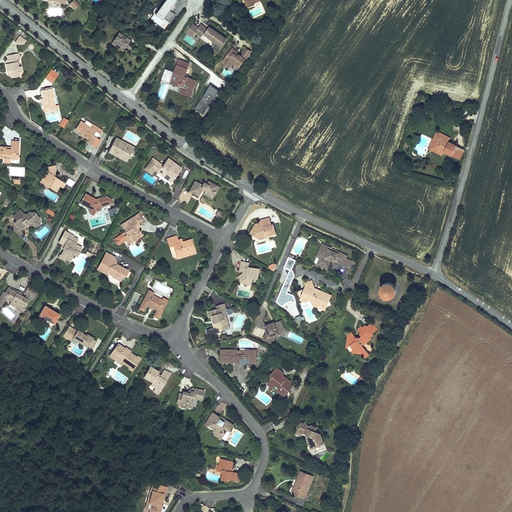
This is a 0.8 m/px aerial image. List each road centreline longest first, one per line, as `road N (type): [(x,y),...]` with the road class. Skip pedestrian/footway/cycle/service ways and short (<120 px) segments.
road 1 (unclassified): [(433,274),(510,0)]
road 2 (residential): [(223,239),(24,123),(0,89)]
road 3 (residential): [(0,253),(121,321),(178,338)]
road 4 (secondary): [(254,189),(433,274)]
road 5 (residential): [(178,338),(187,359),(261,435),(262,462),(248,494)]
road 6 (secondary): [(0,0),(125,100)]
road 7 (secondary): [(125,100),(254,189)]
road 8 (residential): [(198,0),(125,100)]
